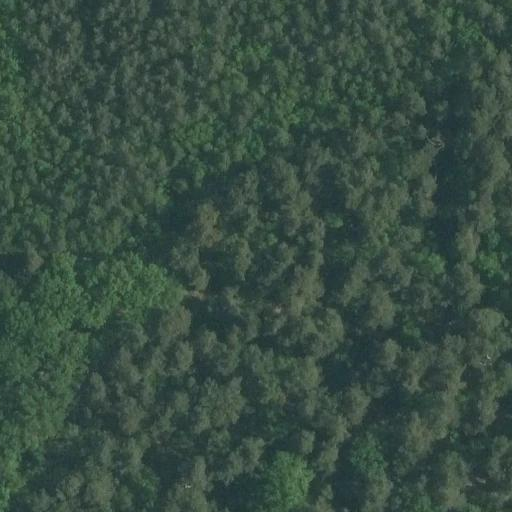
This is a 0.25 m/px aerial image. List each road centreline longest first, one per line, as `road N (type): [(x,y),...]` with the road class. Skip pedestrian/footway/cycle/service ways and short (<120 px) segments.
road 1 (track): [(92,272),(278,175),(511,74)]
road 2 (track): [(142,511),(218,441),(390,348),(511,304)]
road 3 (track): [(390,348),(344,323),(0,259)]
road 4 (track): [(312,511),(363,401),(369,362)]
